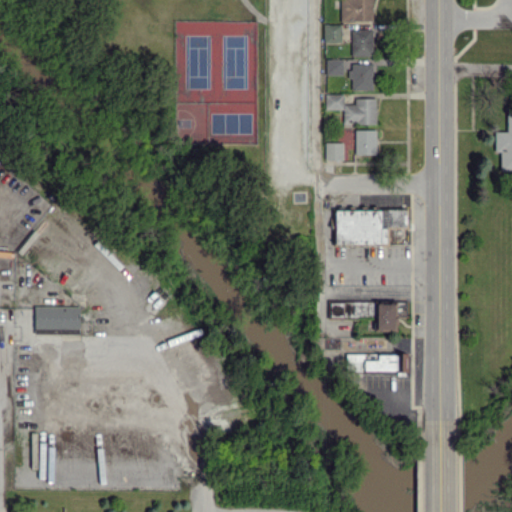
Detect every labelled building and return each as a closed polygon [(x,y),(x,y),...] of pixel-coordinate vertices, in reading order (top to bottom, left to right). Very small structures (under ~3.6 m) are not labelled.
[(371,0),(339,0),(339,20),(371,21),(371,0)] [(340,24),(323,24),(322,42),(340,42),(340,24)] [(372,55),(371,28),(350,29),(350,55),(372,55)] [(342,58),(324,59),(325,74),(342,74),(342,58)] [(372,63),(349,63),(349,89),(372,89),(372,63)] [(375,97),(353,97),(353,104),(343,104),(342,93),(324,93),(324,109),(341,109),(342,124),(375,123),(375,97)] [(511,111),(511,107),(506,107),(505,131),(494,131),(493,151),(499,151),(499,170),(511,170),(511,111)] [(375,130),(354,130),(354,154),(375,154),(375,130)] [(342,160),(342,142),(324,142),(324,159),(342,160)] [(385,243),(384,226),(405,226),(405,209),(331,210),(332,244),(385,243)] [(373,315),(373,329),(396,329),(396,317),(407,317),(407,301),(329,301),(329,315),(373,315)] [(33,328),(78,328),(78,306),(33,305),(33,328)] [(345,354),(345,371),(405,370),(405,353),(345,354)]
